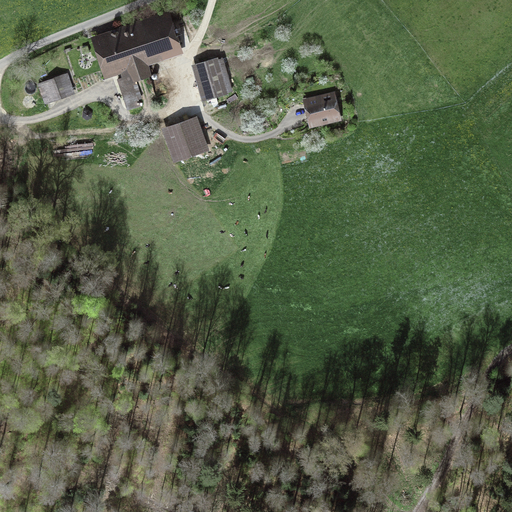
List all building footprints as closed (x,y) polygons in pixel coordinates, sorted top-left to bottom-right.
[(179,46),(167,12),(127,25),(129,32),(99,42),(109,70),(126,64),(129,75),(118,79),(128,109),(140,105),(132,81),(149,75),(143,58),(179,46)] [(197,64),(207,99),(226,93),(216,58),(197,64)] [(67,74),(39,84),(46,100),(73,91),(67,74)] [(307,101),(312,123),(338,118),(332,95),(307,101)] [(83,117),(87,119),(91,117),(92,113),(88,110),(83,112),(83,117)] [(203,151),(191,119),(168,127),(180,159),(203,151)]
